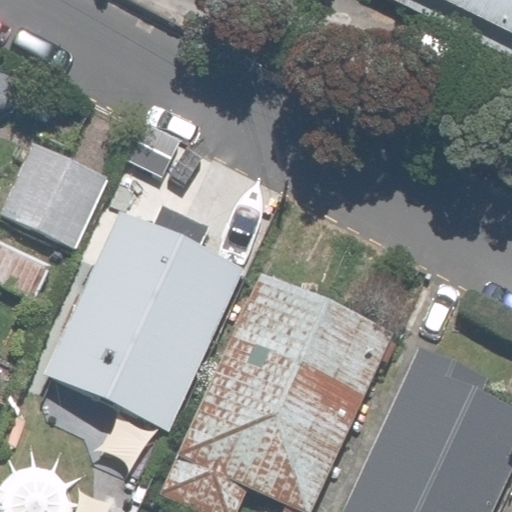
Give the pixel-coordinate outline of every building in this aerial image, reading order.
[(511,0),(374,0),(370,11),(511,73),(511,0)] [(76,262),(107,191),(20,153),(0,197),(0,303),(17,311),(45,248),(76,262)] [(193,256),(210,217),(154,192),(137,231),(108,218),(36,380),(155,433),(227,270),(193,256)] [(303,511),(381,338),(249,280),(150,504),(168,511),(227,511),(237,491),(277,509),(275,511),(303,511)] [(511,422),(441,391),(450,369),(401,347),(327,511),(476,511),(511,431),(511,422)]
